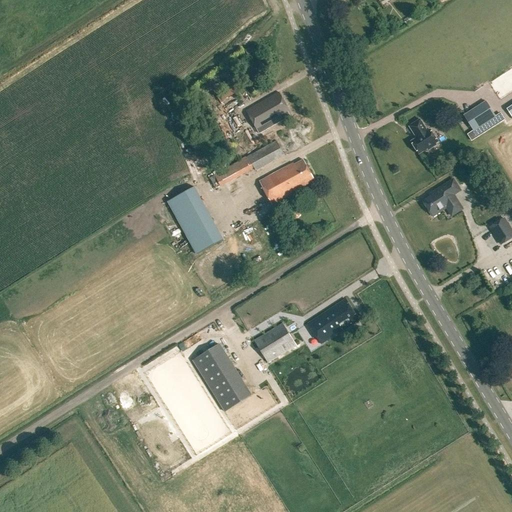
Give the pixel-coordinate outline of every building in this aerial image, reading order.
[(253,46),(245,51),(247,55),(255,51),(253,46)] [(279,92),(246,111),(258,132),(259,133),(290,115),(289,114),(291,113),(279,92)] [(474,131),(496,116),(486,100),(463,115),(474,131)] [(428,149),(428,151),(436,146),(435,145),(438,143),(430,130),(427,132),(420,120),(409,127),(416,139),(411,142),(419,155),(428,149)] [(255,171),(277,159),(285,155),(276,141),(269,144),(232,164),(214,174),(221,186),(239,176),(254,168),(255,171)] [(315,180),(304,160),(294,165),(293,163),(259,181),(272,205),(302,188),(302,187),(315,180)] [(463,209),(453,195),(460,190),(453,180),(430,195),(432,197),(424,202),(433,216),(447,208),(452,216),(463,209)] [(196,255),(226,242),(201,187),(172,200),(196,255)] [(501,245),(511,237),(511,231),(504,219),(491,228),(501,245)] [(322,344),(358,319),(345,299),(308,324),(322,344)] [(297,346),(283,323),(254,341),(268,363),(297,346)] [(253,398),(227,344),(197,358),(223,413),(253,398)]
